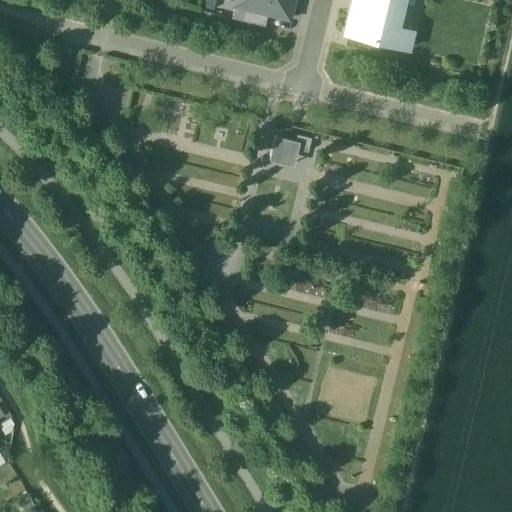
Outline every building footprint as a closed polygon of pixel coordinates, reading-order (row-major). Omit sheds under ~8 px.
[(236,0),(235,6),(268,14),(289,20),(293,0),(236,0)] [(353,0),(345,34),(408,50),(412,31),(397,27),(403,0),(353,0)] [(268,14),(235,6),(231,19),(265,27),(268,14)] [(297,142),(274,136),(269,161),(293,166),(297,150),(295,150),(297,142)] [(295,150),(297,150),(307,152),(310,139),(299,136),(297,142),(295,150)]
